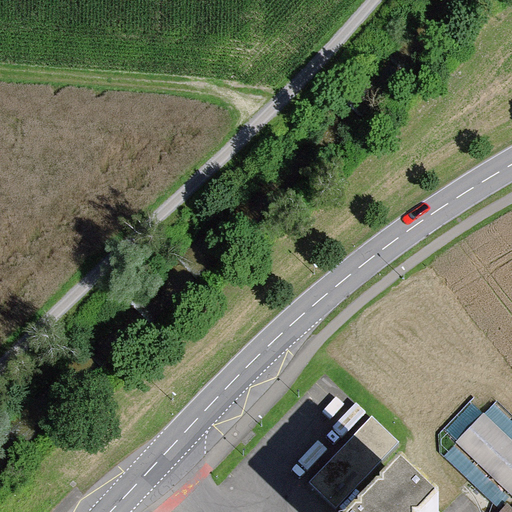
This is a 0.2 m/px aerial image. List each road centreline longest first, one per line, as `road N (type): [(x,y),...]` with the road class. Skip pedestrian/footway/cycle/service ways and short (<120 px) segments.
road 1 (primary): [(111,511),(293,326),(511,162)]
road 2 (track): [(0,370),(376,0)]
road 3 (track): [(0,77),(187,91),(240,102),(258,115)]
